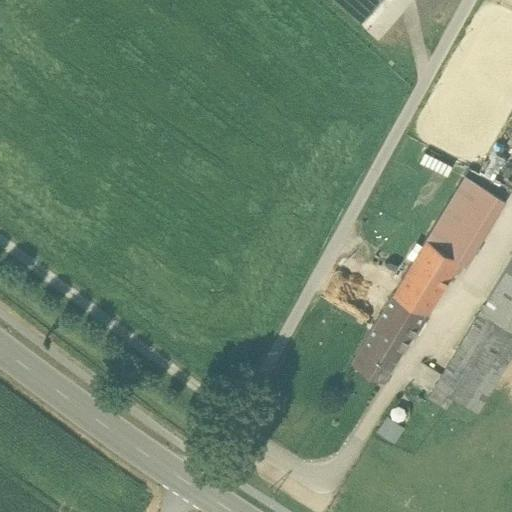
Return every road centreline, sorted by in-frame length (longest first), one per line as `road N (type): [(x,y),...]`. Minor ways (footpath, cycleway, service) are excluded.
road 1 (track): [(460,0),(170,511)]
road 2 (primary): [(233,511),(0,349)]
